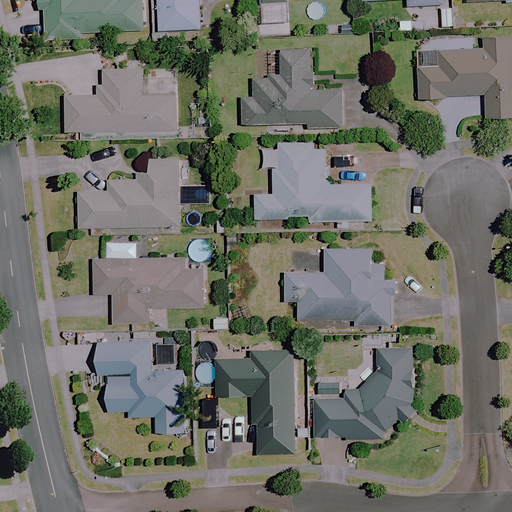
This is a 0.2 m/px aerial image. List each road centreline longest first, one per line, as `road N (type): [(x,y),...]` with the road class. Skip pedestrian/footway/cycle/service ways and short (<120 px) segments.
road 1 (tertiary): [(58,507),(0,196)]
road 2 (residential): [(458,196),(484,511)]
road 3 (residential): [(58,507),(273,497),(349,511)]
